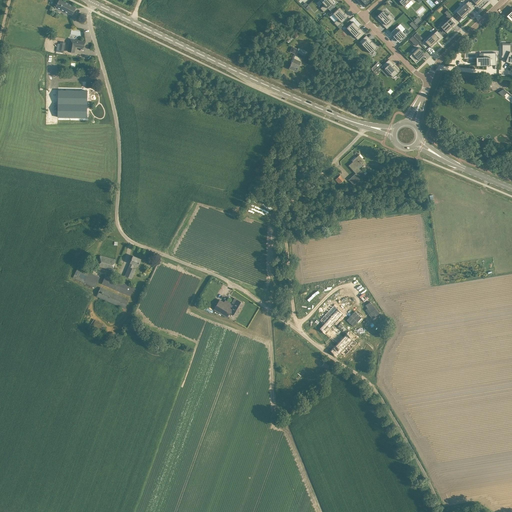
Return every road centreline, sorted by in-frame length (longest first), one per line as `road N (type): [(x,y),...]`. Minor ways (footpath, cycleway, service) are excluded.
road 1 (unclassified): [(372,387),(232,283),(134,243),(118,226),(119,149),(88,15),(93,3)]
road 2 (secondary): [(364,125),(93,3)]
road 3 (track): [(302,334),(284,215),(361,133)]
road 4 (track): [(443,511),(372,387)]
